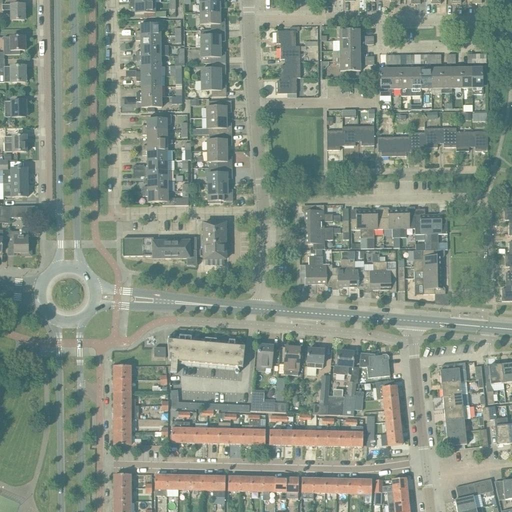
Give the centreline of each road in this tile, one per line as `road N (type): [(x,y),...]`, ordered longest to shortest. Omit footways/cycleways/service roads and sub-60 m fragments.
road 1 (residential): [(425,463),(99,464)]
road 2 (tertiary): [(83,270),(76,245),(73,0)]
road 3 (residential): [(46,0),(48,207),(58,207)]
road 4 (residential): [(116,212),(111,0)]
road 5 (tertiary): [(55,0),(58,207)]
road 6 (residential): [(294,195),(490,192)]
road 7 (tertiary): [(50,318),(58,343),(60,511)]
road 8 (residential): [(262,195),(247,20)]
road 9 (tertiary): [(412,321),(263,309)]
road 10 (residential): [(116,212),(262,216)]
road 11 (residential): [(386,17),(395,44),(476,41),(484,35),(476,15)]
road 12 (tertiary): [(82,511),(80,386)]
